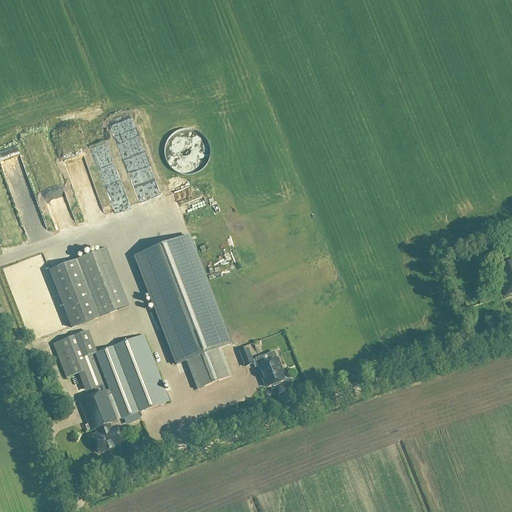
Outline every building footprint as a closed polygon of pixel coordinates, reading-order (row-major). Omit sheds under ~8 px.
[(34,163),(44,197),(53,194),(53,192),(62,189),(53,158),(34,163)] [(28,174),(10,177),(12,186),(17,185),(17,188),(30,186),(28,174)] [(206,196),(201,199),(205,207),(210,205),(206,196)] [(192,211),(202,209),(201,200),(190,202),(192,211)] [(232,377),(226,362),(221,349),(231,345),(189,237),(135,258),(176,366),(187,362),(198,390),(232,377)] [(100,318),(77,261),(49,272),(71,329),(100,318)] [(504,297),(511,294),(511,262),(495,268),(504,297)] [(95,445),(92,446),(95,452),(98,451),(99,454),(113,448),(123,445),(119,437),(120,434),(119,431),(117,430),(116,428),(111,431),(108,425),(117,422),(107,397),(111,395),(120,420),(169,402),(143,336),(97,354),(89,332),(54,346),(67,379),(86,371),(95,396),(79,403),(90,432),(96,430),(98,435),(93,438),(95,445)] [(240,352),(246,367),(253,364),(247,350),(240,352)] [(273,387),(279,385),(280,383),(284,381),(281,373),(282,372),(277,359),(258,367),(261,376),(263,375),(264,380),(263,382),(265,385),(267,386),(268,388),(271,386),(273,387)]
